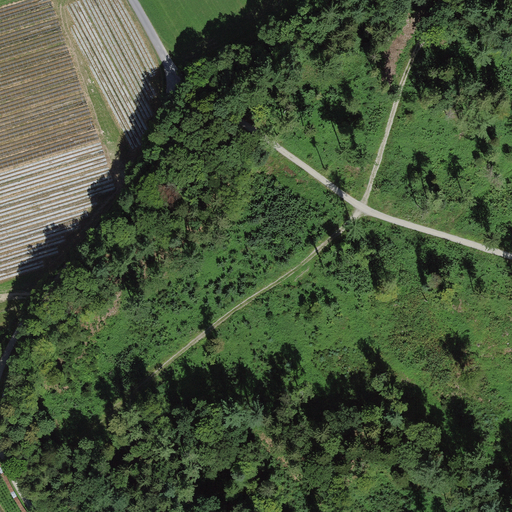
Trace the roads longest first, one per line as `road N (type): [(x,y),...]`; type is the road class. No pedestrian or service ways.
road 1 (track): [(362,209),(116,402),(22,490)]
road 2 (track): [(511,255),(362,209),(173,81)]
road 3 (track): [(0,363),(8,337),(123,199),(159,133),(173,81)]
